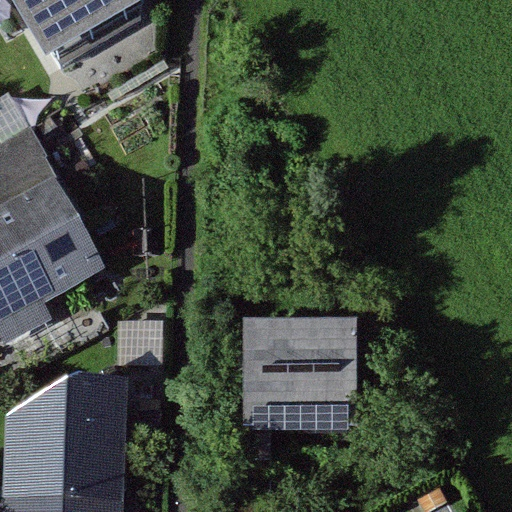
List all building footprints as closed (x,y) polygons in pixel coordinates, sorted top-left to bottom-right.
[(22,0),(63,68),(142,21),(142,0),(22,0)] [(0,211),(54,181),(29,136),(0,152),(0,211)] [(0,211),(0,334),(5,344),(52,319),(44,304),(105,271),(54,181),(0,211)] [(354,325),(236,327),(238,436),(356,434),(354,325)] [(87,385),(8,427),(7,511),(122,511),(130,384),(87,385)]
